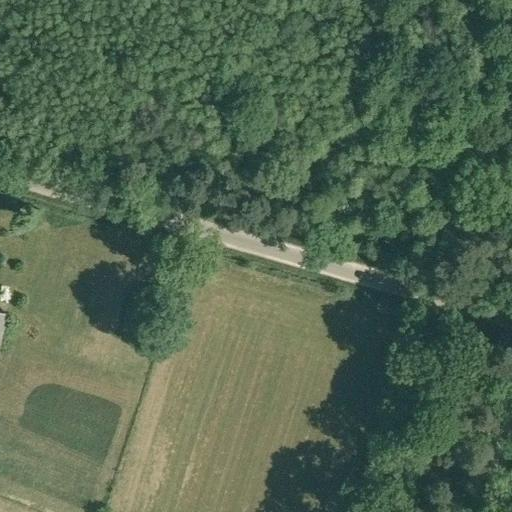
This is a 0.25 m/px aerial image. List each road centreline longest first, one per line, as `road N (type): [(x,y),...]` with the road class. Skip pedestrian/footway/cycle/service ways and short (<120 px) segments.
road 1 (unclassified): [(511,320),(0,174)]
road 2 (track): [(477,511),(511,368)]
